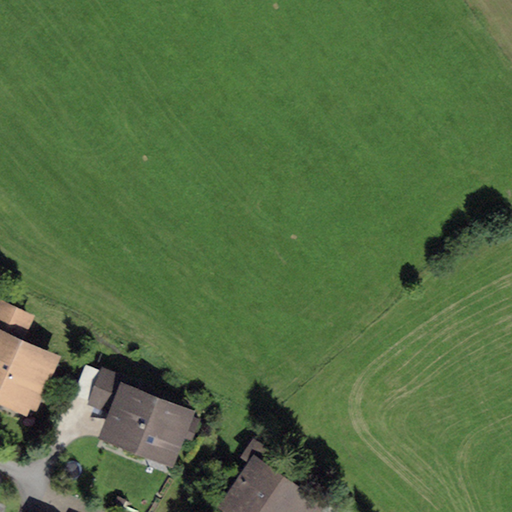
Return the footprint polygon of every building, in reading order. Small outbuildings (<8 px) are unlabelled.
[(0,332),(25,344),(35,323),(0,306),(0,332)] [(0,403),(33,418),(60,359),(25,344),(0,332),(0,403)] [(91,398),(98,374),(85,370),(79,395),(91,398)] [(123,381),(102,432),(174,460),(194,408),(123,381)] [(226,507),(232,511),(320,511),(322,511),(256,464),(226,507)]
